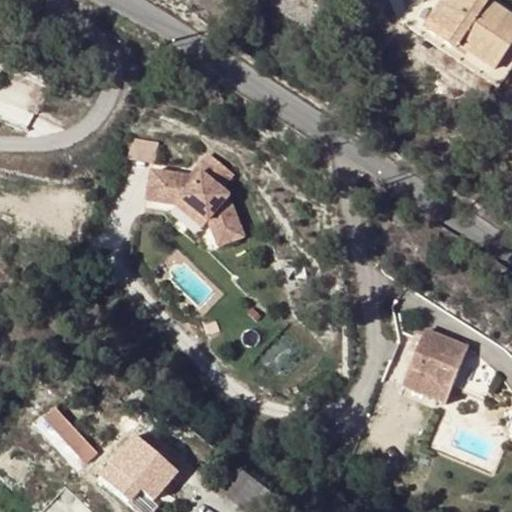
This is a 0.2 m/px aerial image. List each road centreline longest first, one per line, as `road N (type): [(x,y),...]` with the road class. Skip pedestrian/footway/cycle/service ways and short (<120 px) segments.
road 1 (residential): [(339,146),(374,339),(370,375),(339,407),(306,411)]
road 2 (tertiary): [(103,0),(339,146)]
road 3 (residential): [(53,0),(105,40),(116,62),(110,96),(73,135),(0,144)]
road 4 (tertiary): [(339,146),(511,271)]
